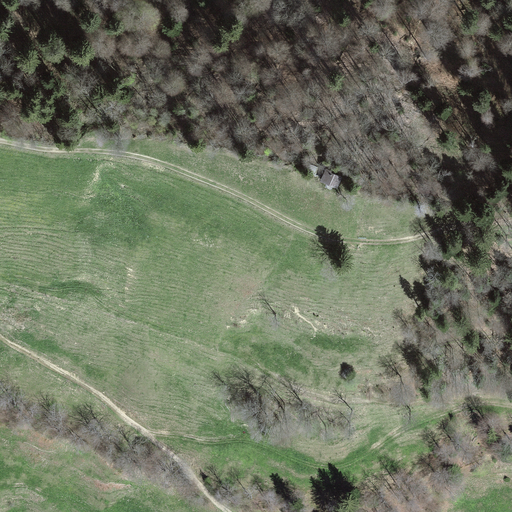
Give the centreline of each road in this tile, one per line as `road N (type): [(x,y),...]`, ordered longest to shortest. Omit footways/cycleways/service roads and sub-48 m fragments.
road 1 (track): [(511,403),(335,400),(230,350),(0,279)]
road 2 (track): [(0,142),(133,155),(337,240),(385,242),(469,221),(511,221)]
road 3 (track): [(0,335),(139,426),(229,511)]
